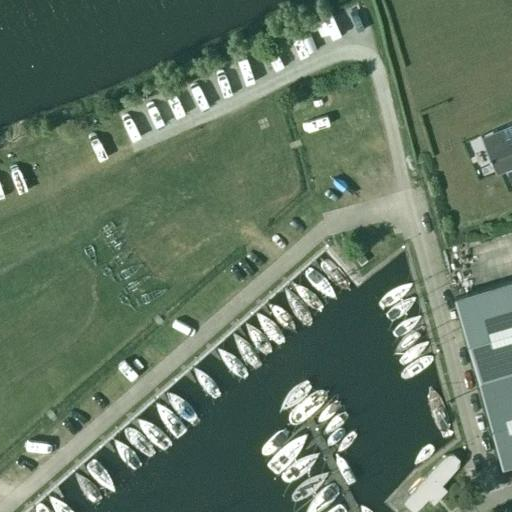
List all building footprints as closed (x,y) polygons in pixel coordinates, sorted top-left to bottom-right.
[(511,122),(491,131),(492,132),(493,132),(507,165),(505,166),(506,167),(511,164),(511,122)] [(495,172),(506,167),(505,166),(507,165),(493,132),(492,132),(491,131),(481,136),(495,172)] [(477,381),(511,370),(511,279),(453,297),(477,381)] [(511,372),(478,382),(502,465),(511,461),(511,372)] [(82,394),(73,400),(85,417),(94,411),(82,394)] [(451,452),(445,454),(434,465),(423,476),(413,487),(403,499),(415,509),(426,498),(432,503),(445,489),(440,484),(457,465),(458,458),(451,452)]
